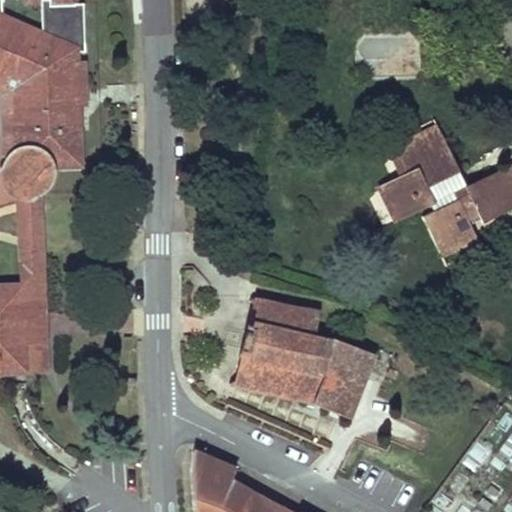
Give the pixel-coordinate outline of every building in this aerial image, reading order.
[(81,0),(0,0),(0,135),(1,153),(0,155),(0,197),(15,193),(29,195),(44,188),(52,177),(54,165),(82,160),(76,46),(82,44),(81,0)] [(422,145),(442,135),(437,124),(417,134),(422,145)] [(510,206),(490,168),(464,182),(447,149),(452,146),(446,133),(442,135),(422,145),(417,134),(390,148),(401,171),(370,187),(388,222),(423,204),(426,210),(412,218),(430,252),(472,231),(467,221),(479,215),(481,220),(510,206)] [(511,166),(508,159),(490,168),(510,206),(511,204),(511,166)] [(49,352),(42,200),(41,200),(38,202),(31,204),(24,204),(21,204),(17,203),(19,233),(21,292),(22,318),(23,353),(49,352)] [(21,292),(0,293),(0,318),(22,318),(21,292)] [(233,385),(238,386),(310,408),(333,346),(312,342),(315,318),(252,304),(247,325),(243,324),(236,359),(239,360),(233,385)] [(0,378),(25,378),(23,353),(22,318),(0,318),(0,378)] [(333,346),(310,408),(338,418),(348,421),(371,353),(336,339),(333,346)] [(273,511),(231,486),(237,474),(198,453),(194,467),(193,473),(193,481),(195,511),(273,511)]
